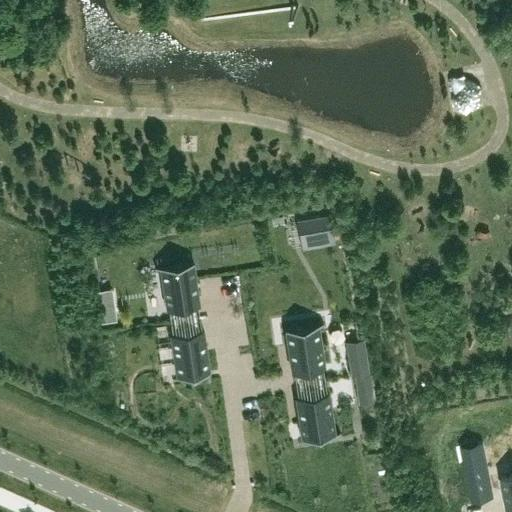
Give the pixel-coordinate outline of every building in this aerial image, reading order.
[(12,228),(42,222),(38,204),(9,210),(12,228)] [(331,214),(296,220),(301,246),(335,240),(331,214)] [(193,260),(154,266),(155,267),(160,266),(165,305),(172,304),(174,319),(195,316),(193,301),(199,300),(193,260)] [(195,316),(174,319),(176,335),(170,335),(176,374),(171,375),(171,376),(209,371),(203,330),(197,331),(195,316)] [(323,321),(284,327),(291,367),(297,366),(299,381),(320,378),(318,363),(324,362),(318,324),(323,323),(323,321)] [(348,351),(347,351),(350,373),(368,370),(365,348),(348,351)] [(371,388),(369,372),(355,374),(357,390),(371,388)] [(320,378),(299,381),(301,397),(295,398),(301,438),(339,432),(339,431),(334,431),(328,393),(322,394),(320,378)] [(471,499),(487,496),(476,442),(461,445),(471,499)] [(509,511),(511,511),(511,473),(502,476),(509,511)]
